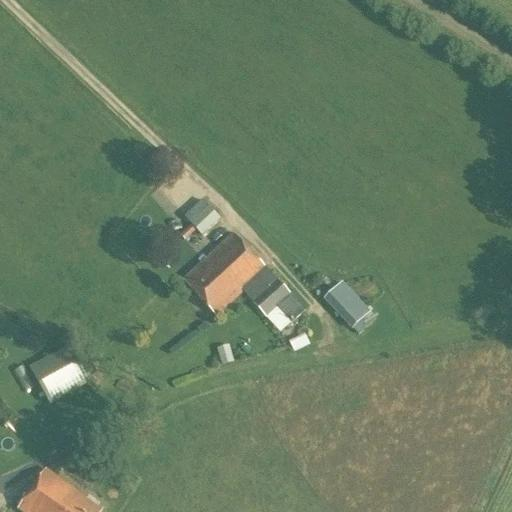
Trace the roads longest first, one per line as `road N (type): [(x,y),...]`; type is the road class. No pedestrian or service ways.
road 1 (track): [(0,481),(229,374),(511,324)]
road 2 (track): [(12,0),(357,350)]
